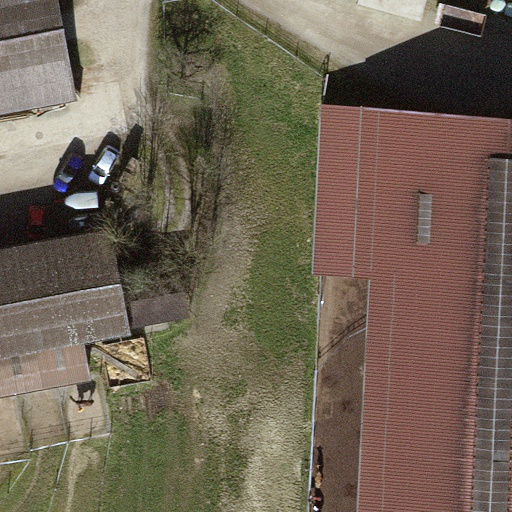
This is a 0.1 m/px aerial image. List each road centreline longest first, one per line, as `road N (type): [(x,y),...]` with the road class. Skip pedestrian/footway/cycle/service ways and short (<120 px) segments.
road 1 (track): [(0,176),(64,165),(119,115),(121,0)]
road 2 (track): [(316,0),(403,41),(511,52)]
